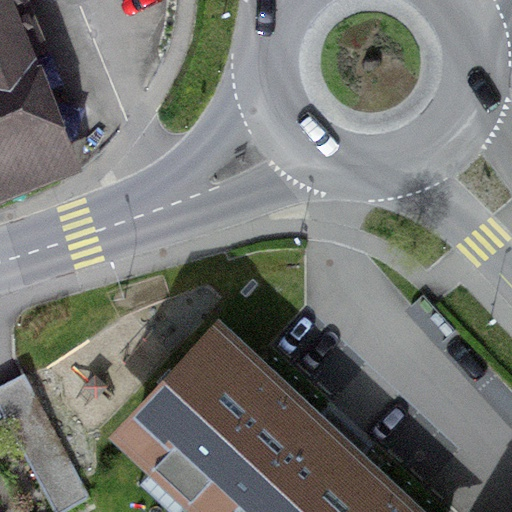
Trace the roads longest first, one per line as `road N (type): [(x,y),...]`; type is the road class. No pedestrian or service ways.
road 1 (unclassified): [(297,141),(189,193),(0,261)]
road 2 (primary): [(278,0),(259,50),(262,83),(297,141)]
road 3 (primary): [(438,141),(474,81),(476,45),(461,0)]
road 4 (primary): [(297,141),(352,166),(412,158),(438,141)]
